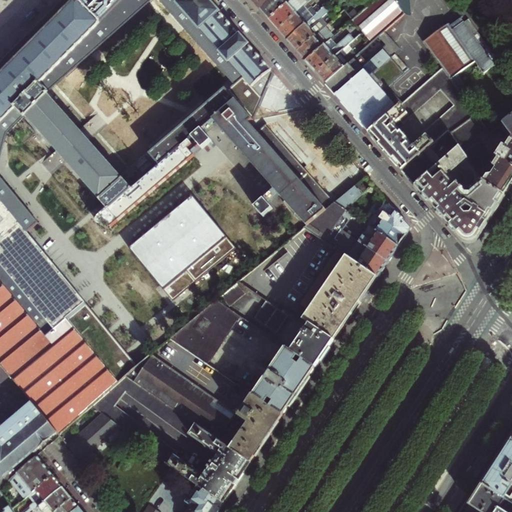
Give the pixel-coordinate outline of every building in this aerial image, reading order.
[(250,45),(250,44),(241,34),(221,12),(221,11),(215,4),(215,5),(210,0),(65,0),(0,66),(0,125),(16,110),(23,117),(108,206),(110,208),(190,139),(194,136),(203,147),(213,139),(203,128),(214,119),(237,99),(239,97),(272,70),(250,45)] [(252,0),(257,7),(261,11),(272,0),(252,0)] [(272,0),(261,11),(266,16),(270,21),(291,0),(272,0)] [(291,0),(270,21),(275,27),(279,31),(308,4),(304,0),(291,0)] [(411,0),(376,0),(353,21),(373,44),(385,33),(405,15),(406,16),(412,16),(411,0)] [(308,4),(279,31),(284,36),(288,41),(323,9),(320,4),(317,5),(313,8),(309,3),(308,4)] [(325,7),(323,9),(288,41),(294,47),(298,52),(326,27),(320,20),(330,12),(325,7)] [(449,24),(424,42),(444,70),(451,79),(458,74),(476,62),(485,74),(498,64),(498,65),(500,64),(469,21),(465,24),(461,18),(450,25),(449,24)] [(334,38),(326,27),(298,52),(303,59),(307,62),(332,40),(334,38)] [(337,46),(332,40),(307,62),(313,69),(317,74),(343,51),(360,35),(358,32),(353,32),(337,46)] [(373,44),(357,57),(326,85),(333,92),(340,100),(398,48),(385,33),(373,44)] [(340,100),(370,135),(403,105),(389,90),(410,72),(397,57),(402,53),(398,48),(340,100)] [(348,57),(343,51),(317,74),(322,80),(326,85),(357,57),(353,52),(348,57)] [(511,75),(505,65),(500,68),(509,81),(511,78),(511,75)] [(272,70),(239,97),(237,99),(254,119),(274,72),(272,70)] [(451,135),(477,116),(459,90),(451,79),(444,70),(403,105),(370,135),(375,140),(387,153),(396,164),(404,172),(430,149),(449,132),(451,135)] [(466,85),(458,74),(451,79),(459,90),(466,85)] [(307,226),(334,204),(265,125),(258,131),(251,123),(254,119),(237,99),(214,119),(217,122),(285,200),(283,201),(287,208),(289,210),(291,213),(293,215),(296,217),(297,219),(302,223),(304,222),(307,226)] [(0,198),(27,231),(40,221),(0,173),(0,160),(6,133),(23,117),(16,110),(0,125),(0,198)] [(486,127),(477,116),(451,135),(461,149),(468,160),(476,172),(491,161),(479,144),(476,146),(472,141),(475,135),(486,127)] [(484,183),(505,197),(511,186),(511,119),(500,127),(510,141),(504,147),(497,158),(500,160),(495,168),(498,170),(493,177),(488,178),(484,183)] [(101,213),(111,225),(196,154),(193,151),(190,147),(194,143),(190,139),(110,208),(108,206),(101,213)] [(430,149),(404,172),(410,180),(417,187),(443,164),(430,149)] [(432,204),(438,211),(464,240),(466,241),(468,241),(469,242),(471,242),(473,241),(475,241),(476,240),(477,239),(480,236),(492,218),(505,197),(484,183),(469,197),(450,176),(468,160),(461,149),(443,164),(417,187),(432,204)] [(352,188),(366,177),(359,169),(345,180),(352,188)] [(334,204),(344,210),(374,185),(366,177),(352,188),(334,204)] [(239,248),(195,195),(132,248),(176,301),(239,248)] [(0,365),(30,401),(58,435),(92,406),(126,377),(129,375),(134,371),(139,366),(27,231),(0,198),(0,365)] [(273,208),(264,198),(255,206),(264,216),(273,208)] [(399,247),(412,229),(396,211),(387,201),(376,215),(375,214),(373,214),(373,215),(372,216),(367,223),(367,226),(369,227),(399,247)] [(337,250),(378,278),(391,259),(399,247),(369,227),(359,242),(342,231),(352,216),(344,210),(334,204),(307,226),(304,228),(337,250)] [(304,320),(310,325),(335,341),(363,300),(378,278),(337,250),(299,306),(309,313),(304,320)] [(237,285),(221,298),(230,308),(245,295),(237,285)] [(171,340),(208,365),(240,317),(217,302),(171,340)] [(266,302),(255,319),(277,333),(288,316),(277,309),(266,302)] [(335,341),(310,325),(292,352),(317,368),(335,341)] [(446,342),(435,330),(424,340),(429,350),(443,347),(446,342)] [(151,357),(225,407),(238,386),(208,365),(171,340),(151,357)] [(284,417),(317,368),(292,352),(288,349),(255,397),(284,417)] [(249,423),(239,416),(225,407),(151,357),(139,366),(134,371),(140,375),(137,380),(129,375),(126,377),(197,426),(231,449),(249,423)] [(126,377),(92,406),(104,416),(120,428),(169,466),(176,457),(178,453),(115,407),(125,393),(189,437),(191,435),(197,426),(126,377)] [(252,463),(284,417),(255,397),(253,395),(239,416),(249,423),(231,449),(252,463)] [(0,489),(0,490),(11,480),(16,476),(13,472),(42,449),(44,452),(51,446),(60,438),(58,435),(30,401),(0,426),(0,489)] [(120,428),(104,416),(68,447),(74,455),(81,463),(120,428)] [(225,503),(252,463),(231,449),(197,426),(191,435),(223,456),(217,466),(215,464),(216,462),(215,462),(213,465),(214,465),(212,468),(212,467),(210,469),(212,470),(212,469),(214,470),(208,479),(176,457),(169,466),(174,470),(199,486),(225,503)] [(511,440),(484,485),(511,502),(511,495),(509,494),(511,489),(511,440)] [(28,497),(53,476),(46,467),(38,458),(16,476),(11,480),(22,494),(9,504),(13,510),(28,497)] [(33,511),(63,488),(58,482),(53,476),(28,497),(34,503),(30,506),(30,508),(31,509),(27,511),(33,511)] [(511,511),(511,502),(484,485),(471,505),(481,511),(511,511)] [(218,511),(225,503),(199,486),(188,502),(194,507),(194,508),(190,511),(218,511)] [(56,511),(73,499),(68,494),(63,488),(33,511),(56,511)] [(0,497),(5,505),(8,502),(0,490),(0,489),(0,497)] [(72,511),(79,507),(76,504),(73,499),(56,511),(72,511)] [(14,511),(13,510),(9,504),(8,502),(5,505),(8,509),(3,511),(14,511)]
